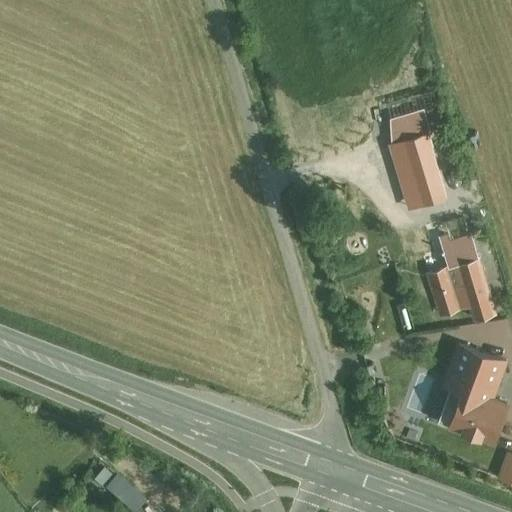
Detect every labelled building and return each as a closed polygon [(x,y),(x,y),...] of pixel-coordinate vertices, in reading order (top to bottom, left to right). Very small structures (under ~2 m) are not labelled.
[(433,131),(397,141),(415,205),(451,195),(433,131)] [(479,262),(429,276),(440,317),(490,304),(479,262)] [(464,390),(498,404),(511,362),(457,339),(441,385),(464,390)] [(464,390),(451,425),(496,443),(510,408),(498,404),(464,390)] [(511,481),(511,451),(506,450),(499,479),(511,481)] [(96,476),(135,510),(148,495),(109,461),(96,476)]
